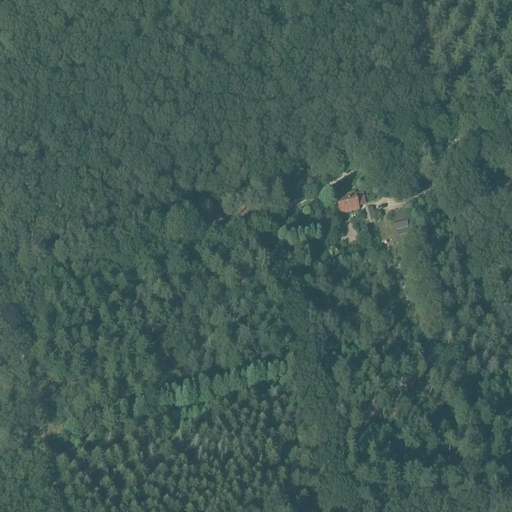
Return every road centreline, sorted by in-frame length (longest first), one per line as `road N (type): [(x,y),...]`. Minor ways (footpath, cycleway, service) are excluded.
road 1 (track): [(0,263),(264,192),(366,137),(511,101)]
road 2 (track): [(2,280),(58,511)]
road 3 (track): [(434,118),(403,0)]
